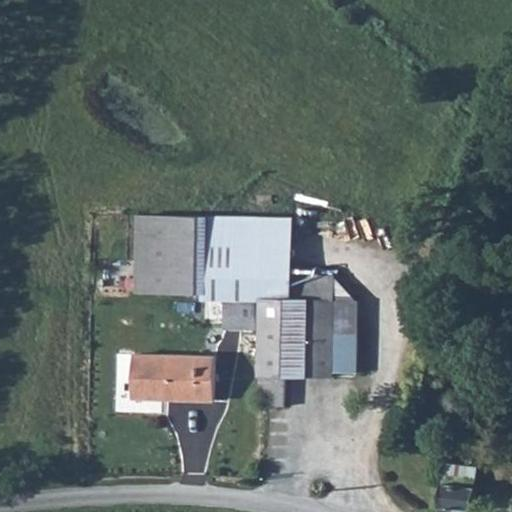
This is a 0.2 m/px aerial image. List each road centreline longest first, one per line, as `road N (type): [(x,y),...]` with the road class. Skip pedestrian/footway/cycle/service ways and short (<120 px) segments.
road 1 (track): [(334,511),(511,97)]
road 2 (unclassified): [(0,505),(154,494),(302,511)]
